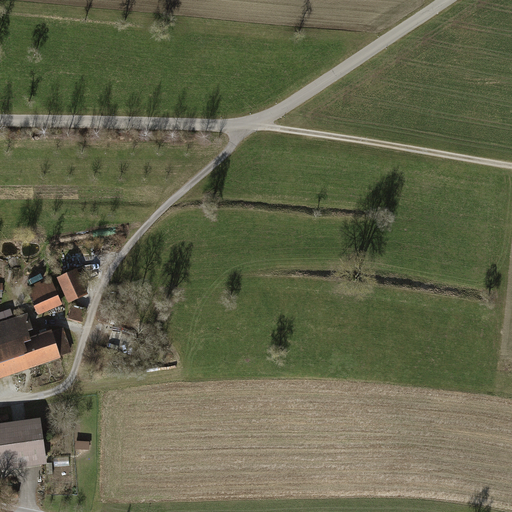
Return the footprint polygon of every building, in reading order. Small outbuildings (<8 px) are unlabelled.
[(59,280),(69,304),(88,297),(78,272),(59,280)] [(27,289),(39,316),(63,306),(53,281),(42,285),(41,283),(35,286),(36,288),(33,289),(33,287),(27,289)] [(69,322),(83,325),(86,310),(73,307),(69,322)] [(0,325),(0,380),(63,360),(62,357),(72,354),(65,331),(55,334),(54,332),(48,333),(47,330),(40,333),(41,336),(32,339),(30,332),(34,331),(29,316),(0,325)] [(0,472),(26,469),(47,466),(41,420),(21,423),(0,426),(0,472)] [(77,442),(77,450),(90,451),(90,443),(77,442)]
